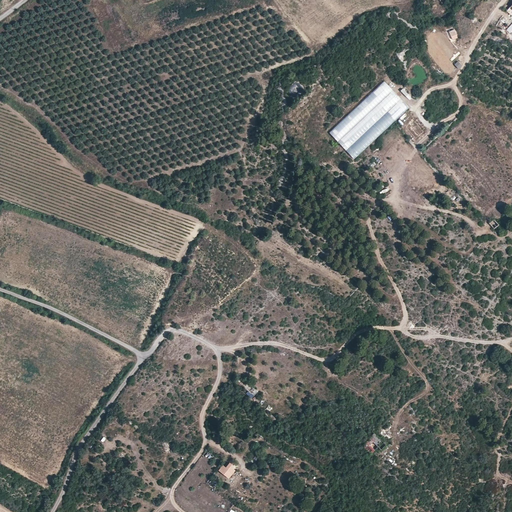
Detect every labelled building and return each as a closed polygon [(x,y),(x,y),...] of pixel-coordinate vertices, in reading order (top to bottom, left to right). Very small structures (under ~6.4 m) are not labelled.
[(449,32),(453,39),(458,37),(454,29),(449,32)] [(461,54),(438,31),(430,38),(453,61),(461,54)] [(433,45),(425,52),(451,78),(458,71),(433,45)] [(454,65),(458,69),(462,66),(458,61),(454,65)] [(407,108),(383,82),(331,131),(355,157),(407,108)] [(494,229),(499,225),(494,219),(489,223),(494,229)] [(378,446),(381,449),(386,444),(374,433),(367,441),(363,446),(371,454),(378,446)] [(226,476),(229,472),(226,469),(225,470),(221,467),(219,470),(226,476)]
